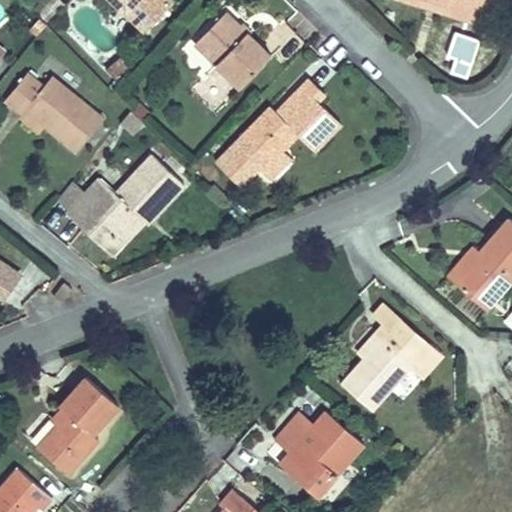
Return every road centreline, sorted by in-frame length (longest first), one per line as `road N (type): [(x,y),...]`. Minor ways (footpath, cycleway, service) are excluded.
road 1 (residential): [(163,278),(451,169),(472,137)]
road 2 (residential): [(163,278),(212,433),(145,511)]
road 3 (residential): [(472,137),(330,0)]
road 4 (unknown): [(354,205),(497,340)]
road 5 (residential): [(0,201),(120,297)]
road 6 (residential): [(0,347),(120,297)]
